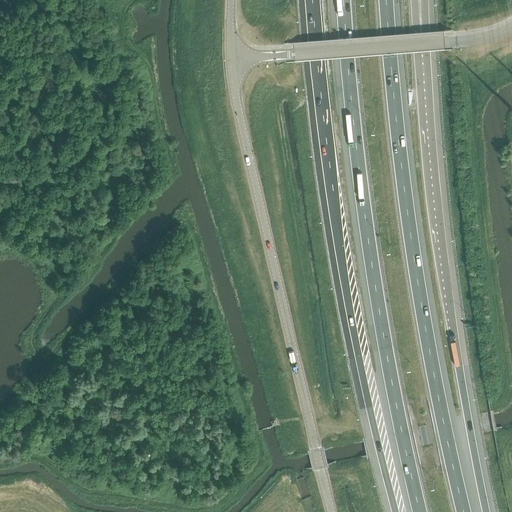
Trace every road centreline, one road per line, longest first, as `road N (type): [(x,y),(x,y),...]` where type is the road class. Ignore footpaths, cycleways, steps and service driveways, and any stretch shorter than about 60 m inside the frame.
road 1 (motorway): [(309,0),(347,297),(397,511)]
road 2 (motorway): [(465,511),(417,280),(385,0)]
road 3 (motorway): [(342,0),(356,155),(420,511)]
road 4 (motorway): [(486,511),(449,297),(425,34)]
road 5 (tertiary): [(331,511),(231,58)]
road 6 (unclassified): [(231,58),(454,39),(511,24)]
